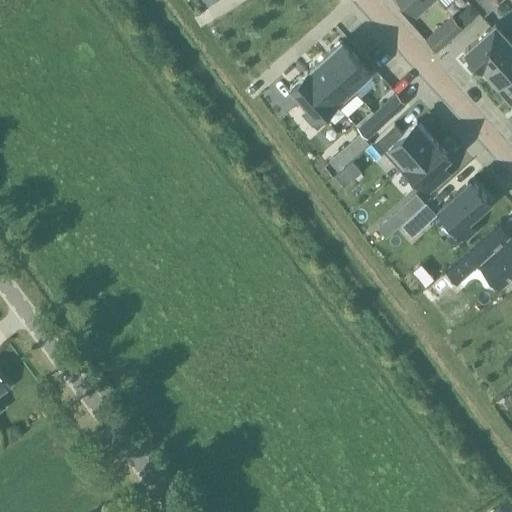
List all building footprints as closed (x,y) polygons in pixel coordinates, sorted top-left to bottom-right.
[(406,0),(416,11),(428,0),(406,0)] [(499,3),(495,0),(489,0),(483,5),(489,12),(499,3)] [(460,14),(456,18),(463,27),(470,21),(465,16),(460,14)] [(463,28),(452,16),(425,39),(436,51),(463,28)] [(511,42),(495,23),(465,50),(481,69),(483,67),(511,42)] [(369,71),(341,40),(323,56),(351,87),(369,71)] [(511,71),(511,42),(483,67),(498,84),(511,71)] [(351,87),(323,56),(307,70),(335,102),(351,87)] [(290,86),(308,107),(301,113),(310,124),(335,102),(307,70),(290,86)] [(511,71),(498,84),(511,99),(511,71)] [(390,116),(381,105),(373,112),(383,122),(390,116)] [(384,132),(375,141),(387,155),(400,169),(417,154),(433,139),(425,129),(417,120),(409,126),(402,133),(398,128),(394,124),(384,132)] [(417,154),(400,169),(408,178),(416,187),(422,183),(426,187),(430,192),(440,183),(449,174),(445,170),(441,165),(446,161),(450,157),(442,148),(434,139),(433,139),(417,154)] [(339,152),(331,160),(335,164),(339,169),(347,161),(356,153),(348,144),(339,152)] [(439,208),(466,238),(475,230),(467,221),(490,201),(471,180),(439,208)] [(394,231),(401,224),(415,212),(407,202),(385,221),(394,231)] [(414,213),(401,224),(406,229),(412,236),(424,225),(437,214),(431,208),(426,202),(414,213)] [(500,222),(446,271),(447,272),(448,271),(457,281),(456,282),(457,283),(479,264),(480,266),(482,264),(500,284),(498,286),(499,287),(501,286),(510,278),(511,276),(511,234),(511,235),(510,234),(509,235),(500,224),(501,223),(500,222)] [(511,280),(510,278),(501,286),(508,294),(511,290),(511,280)] [(0,411),(5,407),(0,400),(0,394),(11,386),(0,371),(0,411)] [(511,511),(511,506),(505,498),(489,511),(490,511),(511,511)]
